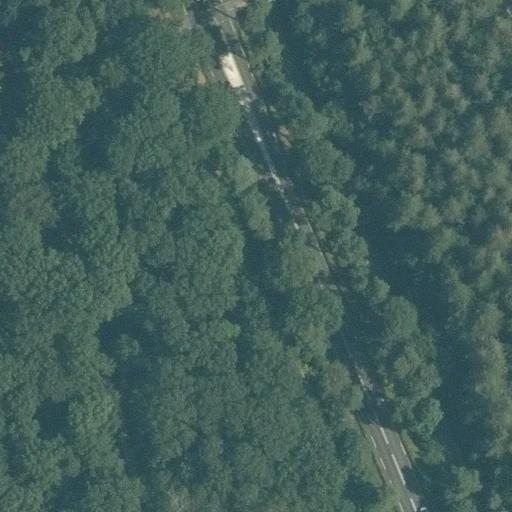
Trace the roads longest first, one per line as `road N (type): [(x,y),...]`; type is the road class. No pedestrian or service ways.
road 1 (unknown): [(10,122),(143,511)]
road 2 (secondary): [(414,511),(257,136)]
road 3 (secondary): [(184,0),(257,136)]
road 4 (secondary): [(257,136),(213,0)]
road 5 (unknown): [(243,0),(132,47),(125,64)]
